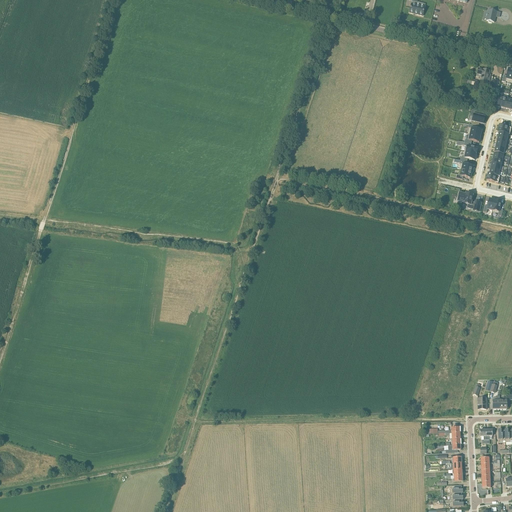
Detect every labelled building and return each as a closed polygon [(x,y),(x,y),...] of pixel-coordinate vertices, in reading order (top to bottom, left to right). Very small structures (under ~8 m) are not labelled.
[(408,0),(412,1),(409,13),(423,16),(423,13),(424,11),(425,8),(424,7),(416,5),(417,3),(417,2),(417,0),(408,0)] [(488,10),(486,21),(488,21),(488,22),(489,23),(491,23),(492,23),(492,22),(494,23),(496,17),(497,12),(488,10)] [(478,69),(476,77),(481,78),(480,82),(487,84),(488,81),(488,79),(490,80),(491,76),(490,76),(489,76),(489,74),(490,71),(483,69),(483,70),(478,69)] [(504,76),(502,82),(506,83),(506,82),(511,83),(511,80),(511,70),(509,69),(507,76),(504,76)] [(471,115),(471,117),(473,118),(472,122),(471,126),(475,127),(479,127),(479,124),(483,125),(483,124),(484,125),(485,121),(484,121),(485,118),(479,116),(479,112),(472,111),(471,115)] [(469,129),(468,134),(480,137),(482,131),(475,130),(475,127),(471,126),(469,125),(468,129),(469,129)] [(499,126),(498,133),(499,133),(509,135),(511,128),(499,126)] [(465,140),(464,143),(471,145),(472,142),(479,143),(479,141),(480,141),(481,138),(480,138),(480,137),(468,134),(468,135),(469,135),(468,140),(465,140)] [(464,143),(464,146),(466,147),(464,152),(476,155),(478,149),(470,148),(471,145),(464,143)] [(461,158),(460,161),(467,163),(468,159),(475,161),(475,159),(476,159),(477,156),(476,156),(476,155),(464,152),(464,153),(465,153),(463,158),(461,158)] [(461,165),(459,170),(472,173),(473,167),(466,166),(467,163),(460,161),(459,164),(461,165)] [(457,175),(456,179),(462,181),(463,177),(470,179),(471,176),(472,177),(473,174),(472,174),(472,173),(459,170),(458,176),(457,175)] [(488,174),(486,181),(498,184),(500,177),(498,176),(489,174),(488,174)] [(468,209),(475,211),(474,212),(480,213),(482,204),(477,202),(476,204),(473,203),(475,196),(469,195),(469,196),(461,194),(459,203),(465,205),(469,206),(468,209)] [(484,206),(483,213),(486,214),(487,210),(493,211),(492,213),(495,201),(495,200),(492,200),(492,201),(489,200),(488,207),(484,206)] [(495,201),(492,213),(498,214),(498,216),(501,217),(503,211),(500,210),(501,203),(495,201)] [(499,398),(500,410),(507,410),(507,401),(511,400),(511,395),(506,395),(506,398),(503,398),(503,401),(500,401),(500,398),(499,398)] [(477,399),(478,410),(486,410),(486,400),(482,400),(482,399),(477,399)] [(460,450),(460,445),(452,445),(450,445),(448,445),(448,451),(445,451),(445,454),(453,454),(452,451),(460,450)]
